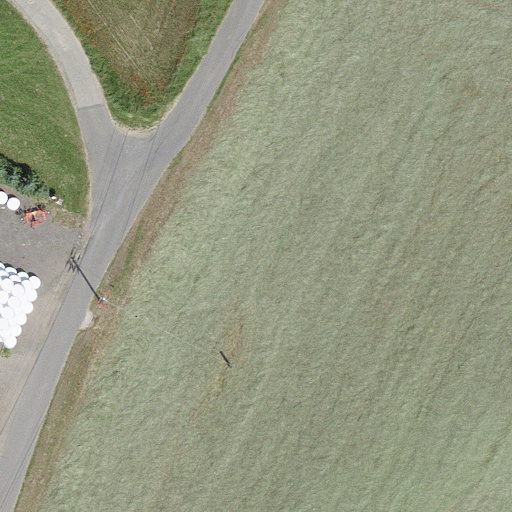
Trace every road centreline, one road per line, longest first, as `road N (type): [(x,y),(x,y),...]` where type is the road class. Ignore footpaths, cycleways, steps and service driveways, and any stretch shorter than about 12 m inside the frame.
road 1 (unclassified): [(120,209),(0,459)]
road 2 (unclassified): [(254,0),(196,107),(120,209)]
road 3 (unclassified): [(120,209),(70,45),(31,0)]
